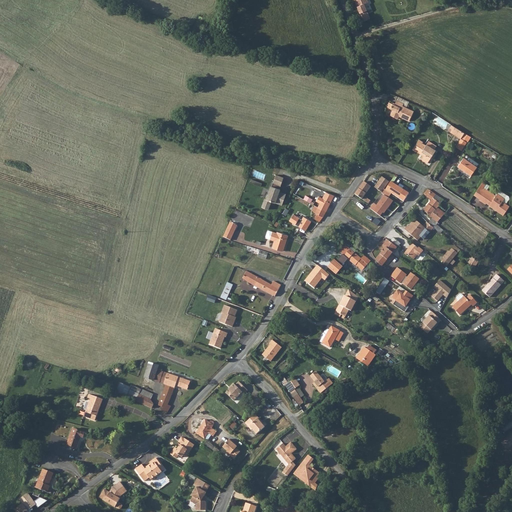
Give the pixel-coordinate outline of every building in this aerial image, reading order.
[(352,0),(359,17),(367,14),(361,0),(352,0)] [(409,102),(398,97),(395,105),(393,104),(390,108),(393,110),(390,115),(398,119),(400,115),(402,115),(401,117),(409,121),(414,111),(406,107),(409,102)] [(448,130),(461,138),(464,133),(452,125),(448,130)] [(464,133),(461,138),(455,147),(462,151),(467,142),(471,137),(464,133)] [(423,142),(419,139),(412,150),(416,152),(417,152),(421,154),(421,153),(423,154),(420,159),(427,163),(436,150),(435,149),(437,146),(429,141),(426,145),(422,143),(423,142)] [(467,160),(476,166),(478,164),(469,157),(467,160)] [(467,160),(463,158),(458,166),(471,175),(477,167),(476,166),(467,160)] [(276,175),(273,182),(281,185),(284,177),(276,175)] [(381,192),(384,189),(389,182),(382,177),(374,187),(381,192)] [(392,179),(385,190),(391,194),(404,202),(409,194),(409,193),(402,189),(402,190),(392,183),(394,180),(392,179)] [(364,196),(371,186),(364,181),(363,182),(355,194),(368,204),(370,200),(364,196)] [(487,190),(490,186),(483,181),(474,195),(480,199),(480,200),(486,204),(487,203),(490,205),(489,205),(504,215),(510,206),(506,204),(509,199),(509,196),(500,190),(496,196),(495,197),(486,191),(487,190)] [(279,189),(272,186),(271,186),(268,194),(266,199),(265,198),(262,207),(268,209),(271,201),(275,202),(282,204),(286,194),(279,191),(280,189),(279,189)] [(391,194),(385,190),(384,189),(381,192),(381,193),(384,195),(389,197),(391,194)] [(445,214),(437,208),(441,203),(433,198),(436,195),(429,190),(426,191),(423,195),(432,200),(423,210),(430,216),(432,218),(428,223),(434,228),(436,225),(438,222),(445,214)] [(320,203),(318,207),(326,211),(328,207),(334,195),(332,195),(324,191),(323,195),(324,195),(323,198),(319,196),(317,201),(320,203)] [(389,197),(384,195),(377,205),(374,203),(370,208),(380,216),(387,207),(388,208),(393,201),(389,197)] [(323,217),(326,211),(318,207),(315,205),(312,211),(315,213),(317,214),(316,217),(315,219),(320,222),(323,217)] [(302,219),(293,214),(289,221),(306,230),(311,221),(303,216),(302,219)] [(404,229),(417,241),(421,237),(424,239),(434,228),(428,223),(427,222),(423,226),(415,220),(409,226),(408,225),(404,229)] [(230,240),(237,226),(230,222),(227,229),(223,237),(230,240)] [(441,233),(443,230),(436,225),(434,228),(441,233)] [(277,233),(272,232),(270,239),(275,241),(272,248),(283,251),(288,236),(277,232),(277,233)] [(401,243),(394,237),(390,241),(397,248),(399,249),(401,247),(399,245),(401,243)] [(390,241),(388,240),(383,246),(386,248),(375,260),(382,266),(397,248),(390,241)] [(412,243),(405,253),(406,255),(407,254),(414,259),(418,255),(420,255),(424,251),(419,247),(418,248),(412,243)] [(350,249),(345,245),(340,252),(342,254),(340,257),(346,261),(348,259),(363,272),(365,270),(364,269),(370,261),(371,261),(366,257),(363,260),(354,253),(356,250),(352,247),(350,249)] [(460,250),(455,245),(452,248),(458,253),(460,250)] [(258,257),(266,259),(268,253),(248,246),(246,251),(258,255),(258,257)] [(443,257),(444,258),(449,263),(452,259),(458,253),(452,248),(449,251),(448,251),(443,257)] [(475,253),(471,258),(468,263),(474,267),(482,258),(475,253)] [(346,261),(340,257),(336,262),(333,260),(330,263),(331,264),(329,267),(337,274),(342,267),(341,266),(346,261)] [(372,263),(370,261),(364,269),(365,270),(366,271),(372,263)] [(317,265),(305,281),(314,288),(322,279),(324,281),(329,275),(317,265)] [(407,275),(397,268),(391,276),(400,283),(407,275)] [(254,286),(257,287),(275,296),(281,285),(273,281),(271,285),(262,279),(261,280),(247,271),(243,278),(254,286)] [(409,273),(401,284),(410,290),(418,279),(409,273)] [(504,281),(497,274),(482,291),(490,297),(504,281)] [(385,286),(389,281),(385,278),(381,283),(385,286)] [(438,281),(432,287),(435,290),(430,296),(437,302),(442,296),(445,298),(449,290),(438,281)] [(372,293),(378,284),(374,282),(368,290),(372,293)] [(231,288),(226,286),(221,298),(226,300),(231,288)] [(358,297),(349,290),(345,296),(344,295),(342,299),(344,300),(342,304),(342,306),(339,305),(336,312),(345,316),(349,310),(351,311),(358,297)] [(413,296),(406,291),(404,294),(397,290),(392,298),(396,300),(393,304),(405,312),(409,306),(407,305),(406,304),(407,302),(408,303),(413,296)] [(461,294),(460,294),(456,297),(456,299),(459,301),(452,307),(460,315),(471,305),(473,306),(477,303),(470,295),(466,298),(464,296),(464,297),(461,294)] [(238,310),(225,305),(222,313),(223,314),(220,322),(233,327),(235,323),(233,322),(235,317),(238,310)] [(437,323),(438,324),(441,320),(432,311),(428,315),(429,316),(419,326),(423,330),(428,334),(437,323)] [(320,341),(322,343),(331,326),(329,325),(327,325),(326,327),(327,328),(326,330),(325,330),(321,336),(322,338),(320,341)] [(340,331),(331,326),(322,343),(330,347),(335,339),(339,331),(340,331)] [(228,333),(216,329),(209,344),(221,349),(225,337),(226,338),(228,333)] [(339,331),(335,339),(339,341),(344,333),(340,331),(339,331)] [(271,361),(282,347),(272,340),(269,343),(270,344),(262,355),(271,361)] [(367,349),(374,354),(376,350),(369,345),(367,349)] [(367,349),(364,347),(357,358),(368,366),(375,355),(374,354),(367,349)] [(144,377),(147,378),(154,381),(157,369),(159,365),(149,362),(148,366),(144,377)] [(163,407),(164,407),(169,410),(171,406),(168,405),(174,388),(175,388),(176,385),(187,390),(191,381),(161,371),(157,369),(154,381),(166,385),(158,405),(163,407)] [(325,382),(316,371),(310,376),(315,382),(318,386),(316,388),(321,393),(322,392),(326,389),(329,387),(325,382)] [(286,385),(293,380),(291,377),(285,381),(283,378),(279,381),(283,387),(286,385)] [(298,387),(293,380),(286,385),(290,391),(291,393),(299,406),(304,403),(299,396),(294,389),(298,387)] [(244,394),(248,390),(239,381),(235,385),(233,383),(230,386),(231,387),(226,393),(234,400),(242,392),(244,394)] [(136,401),(139,394),(140,392),(130,387),(119,382),(118,384),(119,385),(118,387),(116,392),(136,401)] [(294,389),(299,396),(303,394),(298,387),(294,389)] [(142,389),(142,390),(140,392),(139,394),(151,400),(153,394),(142,389)] [(148,406),(151,400),(139,394),(136,401),(148,406)] [(92,395),(90,399),(84,416),(95,420),(98,411),(97,411),(99,406),(100,406),(103,399),(92,395)] [(255,414),(245,423),(251,430),(252,429),(257,434),(265,427),(261,422),(262,421),(255,414)] [(214,423),(214,422),(212,421),(211,421),(210,421),(209,422),(205,420),(196,433),(205,438),(208,433),(211,435),(215,430),(212,428),(213,425),(214,424),(214,423)] [(85,432),(73,428),(67,445),(77,448),(81,437),(83,438),(85,432)] [(184,439),(181,437),(178,442),(181,443),(177,449),(176,450),(174,449),(170,454),(176,458),(178,455),(182,457),(185,453),(187,455),(194,445),(184,438),(184,439)] [(234,458),(240,451),(236,448),(237,447),(234,444),(235,443),(230,439),(223,447),(227,451),(226,452),(234,458)] [(213,445),(207,441),(204,445),(210,450),(213,445)] [(296,449),(291,442),(285,447),(283,443),(276,449),(289,464),(282,472),(287,476),(295,465),(292,462),(296,459),(291,453),(296,449)] [(219,450),(213,445),(210,450),(216,455),(219,450)] [(313,459),(308,455),(294,474),(299,478),(301,476),(303,476),(307,479),(307,481),(306,483),(315,490),(317,485),(314,483),(321,475),(315,470),(314,471),(311,469),(312,468),(308,465),(313,459)] [(142,464),(135,469),(144,481),(149,478),(151,480),(151,479),(152,480),(157,477),(156,476),(162,472),(161,471),(164,469),(156,458),(150,462),(150,463),(144,468),(142,464)] [(48,485),(53,473),(43,469),(36,488),(47,492),(50,486),(48,485)] [(206,492),(210,485),(197,478),(193,485),(196,487),(191,495),(193,496),(190,501),(196,504),(196,510),(206,510),(206,501),(204,500),(202,500),(202,498),(204,496),(206,492)] [(116,506),(120,509),(121,508),(123,505),(122,504),(119,502),(121,498),(120,498),(122,495),(127,491),(120,481),(113,487),(110,492),(104,489),(100,497),(105,500),(105,501),(116,507),(116,506)] [(28,493),(20,499),(23,503),(21,505),(23,508),(23,511),(31,511),(31,510),(33,510),(33,507),(36,504),(34,502),(28,493)] [(34,502),(36,504),(38,507),(48,501),(40,497),(34,502)] [(254,511),(256,507),(246,503),(243,511),(241,511),(254,511)]
